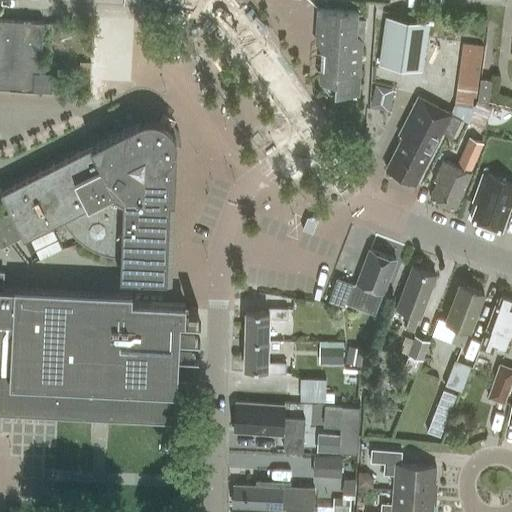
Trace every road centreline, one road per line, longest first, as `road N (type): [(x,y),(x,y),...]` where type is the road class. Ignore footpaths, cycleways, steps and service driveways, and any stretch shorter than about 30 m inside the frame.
road 1 (unclassified): [(209,511),(221,238),(241,189),(316,140)]
road 2 (tertiary): [(511,263),(362,203),(316,140)]
road 3 (tertiary): [(316,140),(208,0)]
